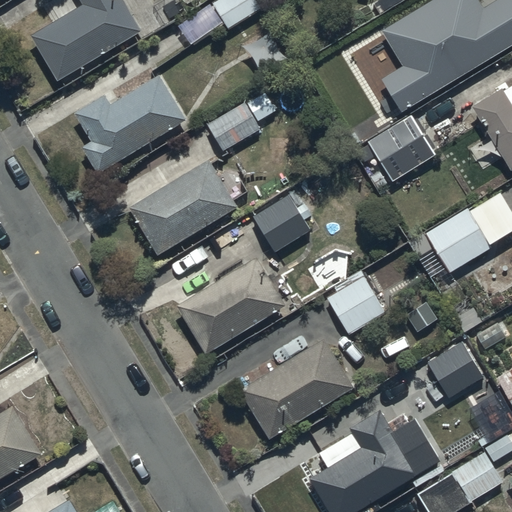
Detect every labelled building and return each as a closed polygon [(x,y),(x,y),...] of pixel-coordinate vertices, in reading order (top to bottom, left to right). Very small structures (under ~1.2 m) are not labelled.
[(78,0),(82,6),(29,36),(55,80),(138,34),(119,0),(78,0)] [(254,0),(215,0),(210,4),(227,30),(260,8),(254,0)] [(400,114),(511,45),(511,0),(496,0),(481,9),(475,0),(430,0),(380,31),(402,67),(380,81),(400,114)] [(207,5),(139,49),(153,71),(222,28),(207,5)] [(96,174),(185,120),(158,75),(108,105),(103,96),(73,114),(90,142),(80,148),(96,174)] [(510,172),(511,170),(511,86),(502,93),(500,90),(470,108),(510,172)] [(207,124),(222,151),(259,129),(243,103),(207,124)] [(434,156),(409,116),(367,143),(391,182),(434,156)] [(208,161),(128,209),(156,256),(236,208),(208,161)] [(286,196),(252,218),(274,253),(309,231),(286,196)] [(489,249),(465,208),(408,243),(421,263),(436,254),(448,274),(489,249)] [(213,285),(174,307),(201,355),(284,307),(257,260),(245,267),(243,264),(212,282),(213,285)] [(335,292),(325,298),(347,336),(385,315),(360,271),(332,287),(335,292)] [(322,339),(237,391),(268,441),(353,388),(322,339)] [(482,378),(460,342),(426,363),(448,399),(482,378)] [(511,409),(511,370),(495,381),(511,409)] [(11,406),(0,413),(0,478),(40,455),(11,406)] [(327,511),(356,511),(438,461),(412,419),(407,422),(404,417),(388,427),(377,410),(347,428),(351,434),(317,455),(325,469),(307,480),(327,511)] [(511,452),(511,432),(415,491),(427,511),(455,511),(503,483),(492,465),(511,452)] [(5,511),(4,511),(75,511),(69,500),(47,511),(5,511)]
